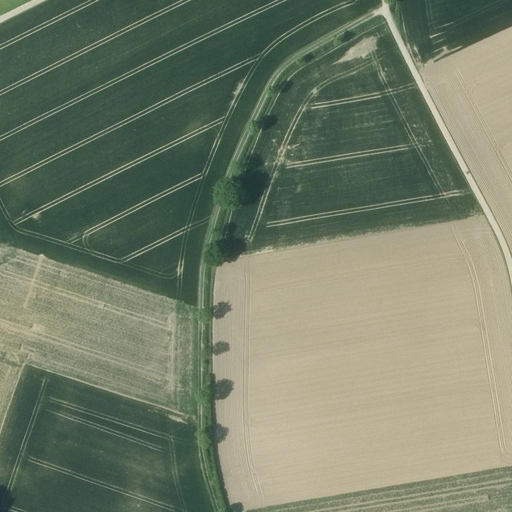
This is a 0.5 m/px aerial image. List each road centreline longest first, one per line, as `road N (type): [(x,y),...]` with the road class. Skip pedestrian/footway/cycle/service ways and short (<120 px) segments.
road 1 (track): [(218,511),(205,460),(204,266),(234,166),(280,79),(385,10)]
road 2 (track): [(511,270),(385,0)]
